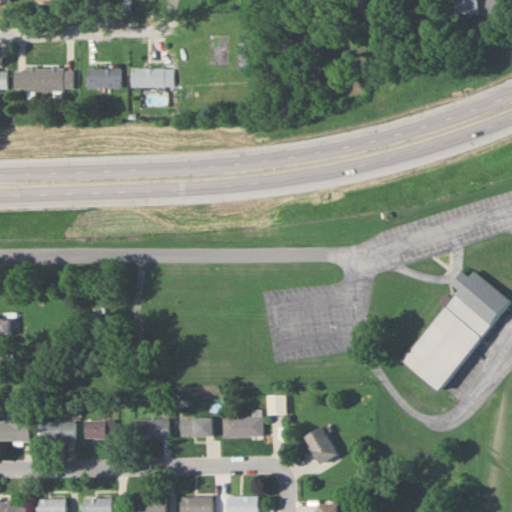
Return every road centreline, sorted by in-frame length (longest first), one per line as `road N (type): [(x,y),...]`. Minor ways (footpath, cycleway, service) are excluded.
road 1 (motorway): [(511,91),(404,130),(289,155),(0,172)]
road 2 (motorway): [(0,193),(292,177),(408,151),(511,114)]
road 3 (residential): [(0,258),(358,252)]
road 4 (residential): [(0,466),(272,461),(288,481)]
road 5 (residential): [(0,37),(154,29),(169,0)]
